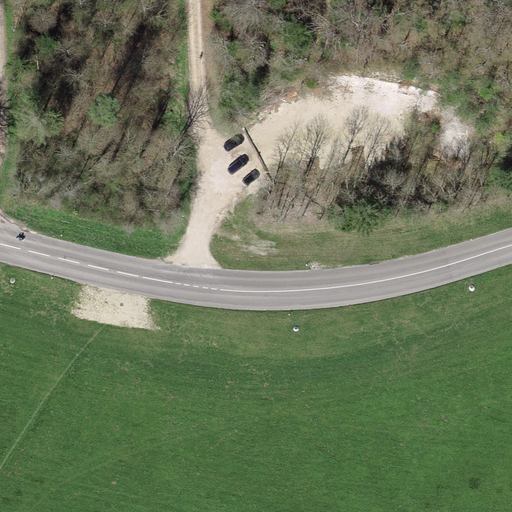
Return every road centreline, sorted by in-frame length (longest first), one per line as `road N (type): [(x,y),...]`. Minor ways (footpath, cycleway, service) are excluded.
road 1 (secondary): [(511,246),(420,275),(312,291),(172,283),(0,244)]
road 2 (track): [(189,285),(216,150),(199,0)]
